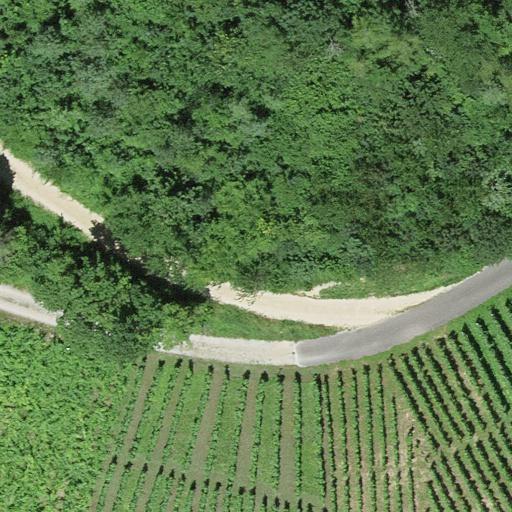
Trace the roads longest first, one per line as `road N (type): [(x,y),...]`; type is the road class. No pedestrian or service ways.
road 1 (track): [(0,300),(178,348),(247,360),(316,358),(393,339),(511,275)]
road 2 (track): [(393,339),(158,273),(0,167)]
